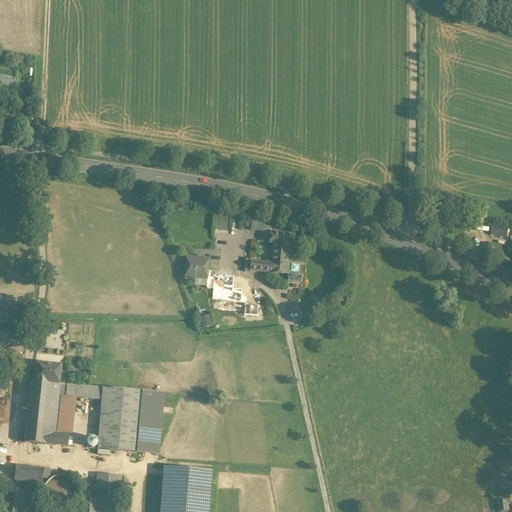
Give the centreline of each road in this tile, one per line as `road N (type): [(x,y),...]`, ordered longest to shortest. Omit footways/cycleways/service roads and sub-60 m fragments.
road 1 (secondary): [(0,154),(315,211),(511,294)]
road 2 (track): [(409,245),(414,0)]
road 3 (track): [(329,511),(273,292)]
road 4 (track): [(40,160),(48,0)]
